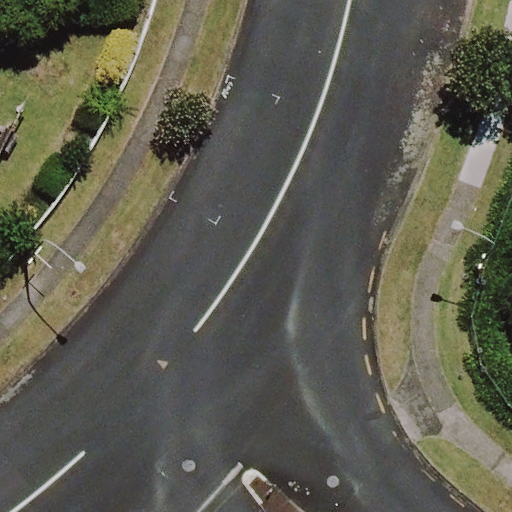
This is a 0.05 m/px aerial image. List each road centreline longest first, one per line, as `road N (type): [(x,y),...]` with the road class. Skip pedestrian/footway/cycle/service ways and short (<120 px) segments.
road 1 (residential): [(347,0),(310,123),(246,253),(148,394)]
road 2 (residential): [(148,394),(281,511)]
road 3 (residential): [(148,394),(16,511)]
